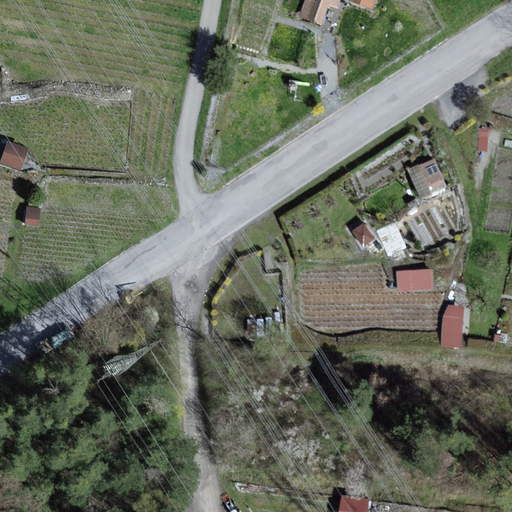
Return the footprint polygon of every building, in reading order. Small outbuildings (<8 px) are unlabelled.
[(339,0),(304,0),(298,18),(319,25),(326,6),(335,10),(339,0)] [(375,0),(346,0),(346,1),(371,11),(375,0)] [(27,149),(7,142),(0,163),(19,170),(27,149)] [(420,192),(447,180),(435,152),(408,164),(420,192)] [(39,208),(27,207),(25,224),(37,225),(39,208)] [(431,270),(399,272),(400,288),(432,286),(431,270)] [(450,305),(445,317),(444,344),(462,345),(463,306),(450,305)] [(367,511),(369,502),(343,499),(341,511),(367,511)]
